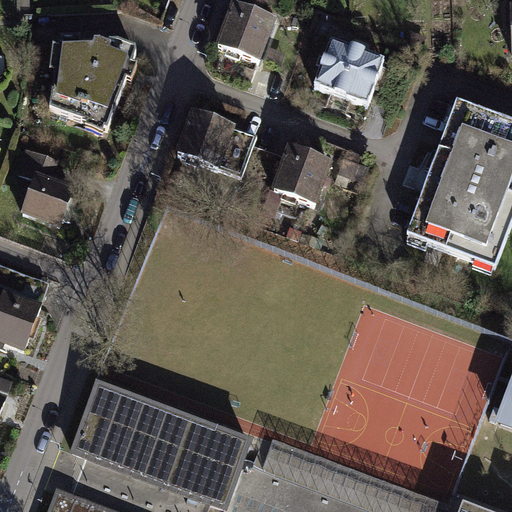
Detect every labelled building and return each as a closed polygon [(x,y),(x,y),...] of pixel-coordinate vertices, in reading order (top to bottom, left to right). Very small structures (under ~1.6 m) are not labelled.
[(276,24),(235,9),(219,50),(259,65),(276,24)] [(58,49),(50,113),(108,135),(137,55),(119,47),(110,46),(108,51),(101,49),(80,48),(80,43),(62,45),(62,49),(58,49)] [(384,65),(330,45),(314,90),(368,110),(384,65)] [(400,91),(410,65),(394,58),(383,84),(400,91)] [(511,129),(456,109),(408,241),(497,273),(511,231),(511,129)] [(229,131),(189,116),(173,158),(213,173),(229,131)] [(254,140),(229,131),(213,173),(251,187),(263,156),(250,151),(254,140)] [(327,167),(287,152),(283,163),(271,194),(312,209),(327,167)] [(56,166),(27,156),(19,179),(36,185),(37,181),(61,190),(63,184),(51,180),(56,166)] [(283,163),(263,156),(251,187),(271,194),(283,163)] [(61,190),(37,181),(36,185),(24,217),(60,230),(73,194),(61,190)] [(50,251),(66,257),(72,240),(56,234),(50,251)] [(41,309),(4,296),(0,307),(0,344),(25,353),(41,309)] [(12,385),(0,381),(0,391),(8,395),(12,385)] [(511,391),(497,430),(511,435),(511,391)] [(99,396),(96,394),(74,454),(188,496),(187,498),(223,511),(226,511),(243,467),(251,448),(211,433),(210,437),(99,396)] [(101,511),(58,496),(52,511),(101,511)]
